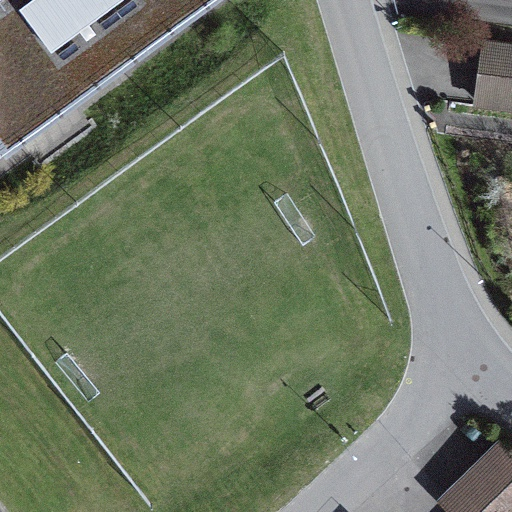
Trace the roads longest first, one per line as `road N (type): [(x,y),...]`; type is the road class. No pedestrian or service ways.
road 1 (residential): [(480,385),(357,5)]
road 2 (residential): [(337,511),(480,385)]
road 3 (residential): [(511,23),(357,5)]
